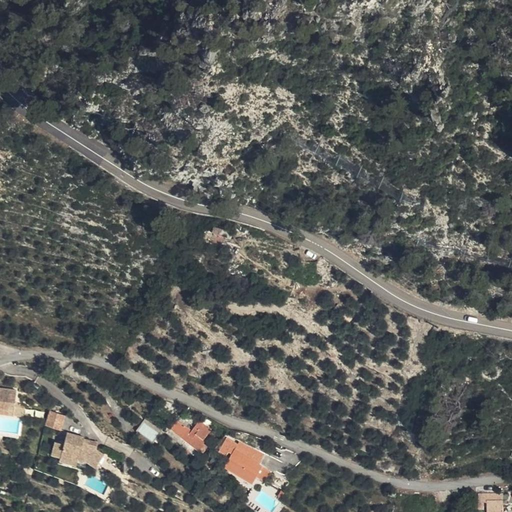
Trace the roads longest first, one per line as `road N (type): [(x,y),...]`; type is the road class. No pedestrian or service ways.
road 1 (secondary): [(511,333),(418,308),(287,232),(140,183),(29,112),(0,82)]
road 2 (unclassified): [(16,357),(103,363),(232,425),(399,484),(511,483)]
